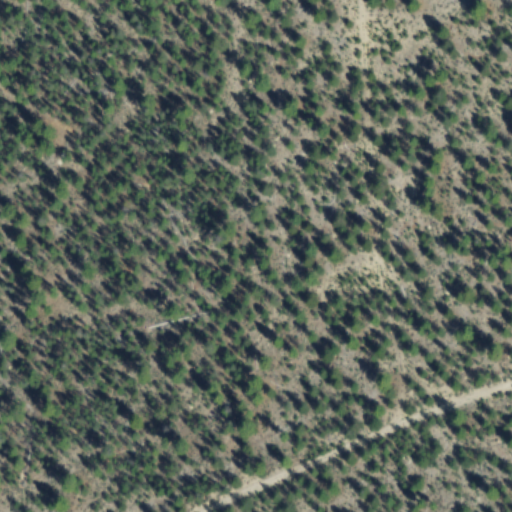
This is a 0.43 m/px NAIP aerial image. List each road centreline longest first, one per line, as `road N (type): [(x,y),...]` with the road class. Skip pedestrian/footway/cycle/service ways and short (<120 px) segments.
road 1 (track): [(132,511),(208,471),(511,364)]
road 2 (track): [(437,391),(386,0)]
